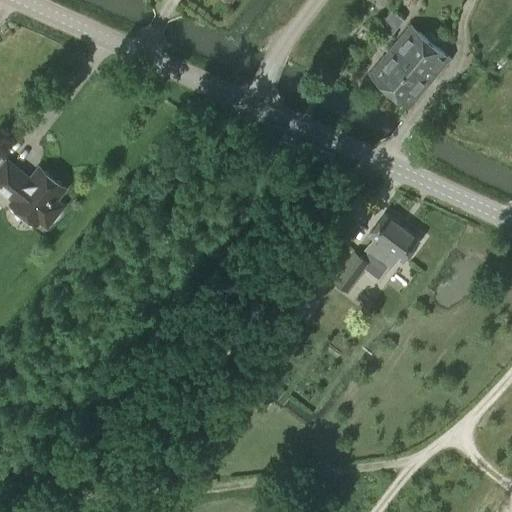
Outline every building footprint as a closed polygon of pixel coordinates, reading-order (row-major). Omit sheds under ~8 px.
[(391,39),(404,18),(391,9),(377,31),(391,39)] [(412,23),(390,48),(417,71),(426,62),(439,73),(452,57),(412,23)] [(417,71),(390,48),(369,73),(410,107),(439,73),(426,62),(417,71)] [(244,135),(241,141),(248,144),(251,138),(244,135)] [(7,158),(0,166),(0,190),(10,199),(8,203),(37,226),(40,223),(46,228),(65,204),(57,198),(66,187),(39,165),(30,177),(7,158)] [(421,238),(384,211),(368,233),(373,237),(365,249),(367,251),(362,258),(355,252),(339,273),(353,284),(364,269),(379,280),(389,267),(391,269),(399,257),(404,261),(421,238)] [(285,302),(301,314),(324,282),(308,270),(285,302)]
